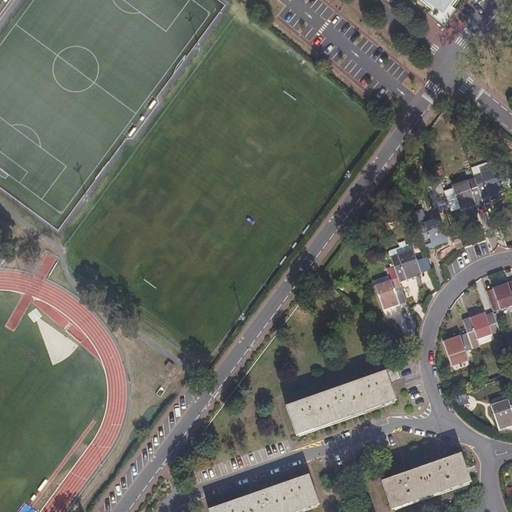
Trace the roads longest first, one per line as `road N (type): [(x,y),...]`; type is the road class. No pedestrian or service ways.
road 1 (unclassified): [(120,511),(446,67)]
road 2 (residential): [(511,257),(461,276),(426,331),(423,365),(432,397),(451,424),(487,448)]
